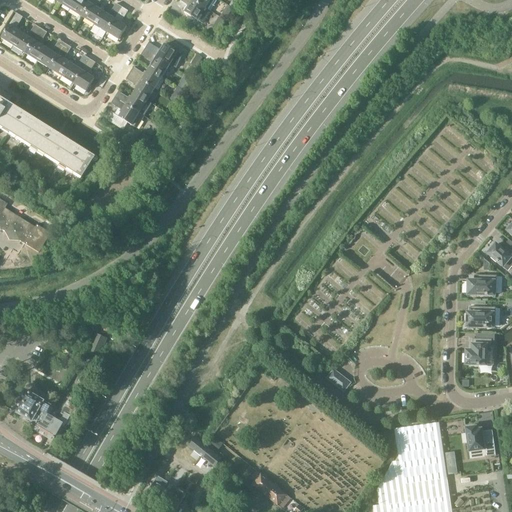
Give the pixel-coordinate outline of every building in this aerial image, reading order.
[(59,0),(58,2),(70,10),(76,0),(59,0)] [(83,0),(76,0),(70,10),(82,17),(93,0),(84,0),(83,0)] [(100,0),(93,0),(82,17),(94,25),(103,12),(96,8),(100,0)] [(179,0),(189,6),(185,12),(192,17),(191,18),(195,20),(196,19),(202,24),(210,11),(192,0),(179,0)] [(192,0),(210,11),(216,0),(192,0)] [(109,15),(103,12),(94,25),(107,32),(122,7),(116,4),(109,15)] [(128,11),(122,7),(107,32),(119,40),(127,27),(120,23),(128,11)] [(1,38),(13,46),(21,33),(15,29),(23,17),(17,13),(1,38)] [(28,37),(21,33),(13,46),(26,54),(41,29),(35,25),(28,37)] [(47,32),(41,29),(26,54),(38,61),(46,48),(39,44),(47,32)] [(52,52),(46,48),(38,61),(50,69),(66,44),(59,40),(52,52)] [(148,43),(145,49),(170,65),(178,52),(164,44),(160,51),(148,43)] [(50,69),(62,76),(70,63),(64,59),(71,47),(66,44),(50,69)] [(162,77),(170,65),(145,49),(141,55),(153,62),(149,68),(162,77)] [(62,76),(74,84),(90,59),(84,55),(76,67),(70,63),(62,76)] [(95,63),(90,59),(74,84),(86,92),(94,79),(88,74),(95,63)] [(133,67),(130,73),(155,89),(162,77),(149,68),(145,75),(133,67)] [(147,101),(155,89),(130,73),(126,79),(138,87),(134,93),(147,101)] [(118,92),(114,97),(139,113),(147,101),(134,93),(130,99),(118,92)] [(108,121),(123,130),(127,123),(136,128),(144,116),(139,113),(114,97),(111,103),(123,111),(119,117),(113,113),(108,121)] [(0,129),(79,179),(92,157),(0,99),(0,129)] [(23,244),(24,245),(37,253),(49,234),(35,225),(34,228),(4,209),(7,205),(2,202),(1,204),(0,203),(0,229),(0,230),(4,232),(9,241),(18,242),(21,237),(25,240),(23,244)] [(503,251),(496,245),(488,254),(489,255),(489,256),(496,262),(497,262),(498,263),(503,267),(505,264),(509,266),(511,262),(511,250),(505,244),(504,245),(506,247),(503,251)] [(476,295),(476,296),(486,296),(488,296),(488,295),(496,296),(496,276),(474,275),(474,276),(478,276),(478,281),(468,281),(468,295),(476,295)] [(475,327),(475,328),(485,328),(487,328),(487,327),(495,328),(495,308),(473,307),(473,308),(477,308),(477,313),(467,313),(467,327),(475,327)] [(96,334),(90,348),(100,353),(106,339),(96,334)] [(480,366),(480,365),(486,365),(486,355),(489,355),(489,339),(469,339),(473,340),(472,351),(466,351),(466,365),(468,365),(468,366),(478,366),(480,366)] [(334,371),(328,378),(344,391),(349,383),(334,371)] [(31,427),(33,428),(43,412),(46,414),(51,406),(43,401),(25,391),(13,411),(32,422),(30,425),(31,427)] [(62,425),(64,426),(80,397),(73,394),(70,398),(69,398),(62,411),(65,413),(62,418),(60,419),(59,421),(55,419),(45,436),(52,441),(62,425)] [(43,412),(33,428),(33,429),(45,436),(55,419),(46,414),(43,412)] [(451,511),(446,471),(439,423),(394,429),(399,461),(392,462),(377,489),(379,505),(373,506),(373,511),(451,511)] [(476,427),(466,428),(469,452),(484,450),(485,457),(496,456),(492,431),(482,432),(482,429),(477,430),(476,427)] [(216,451),(222,443),(214,436),(208,444),(213,448),(216,451)] [(282,509),(291,498),(287,495),(287,494),(277,486),(278,485),(276,483),(275,484),(261,473),(260,473),(256,470),(250,478),(254,482),(252,485),(282,509)] [(146,496),(156,502),(165,488),(161,486),(164,481),(158,477),(154,482),(146,496)] [(166,507),(177,488),(169,483),(166,489),(165,488),(156,502),(166,507)] [(183,499),(187,493),(177,488),(166,507),(173,511),(175,511),(176,511),(178,511),(181,509),(178,508),(183,499)]
